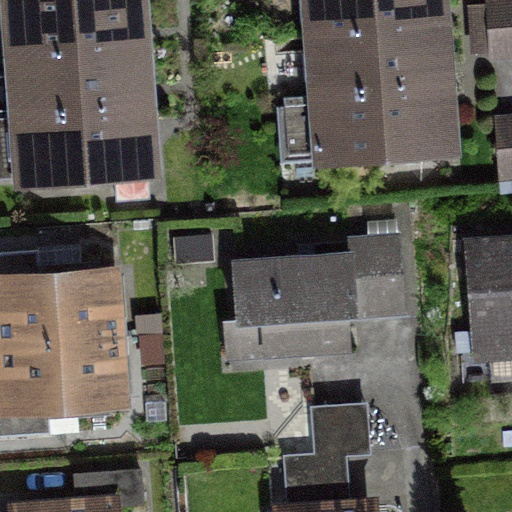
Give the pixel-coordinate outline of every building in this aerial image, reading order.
[(145,80),(141,24),(139,0),(40,0),(17,2),(29,177),(151,169),(149,141),(145,80)] [(444,53),(440,0),(316,0),(321,92),(285,94),(289,156),(450,146),(448,119),(444,53)] [(511,1),(491,3),(495,67),(511,66),(511,1)] [(511,243),(483,246),(492,365),(511,363),(511,243)] [(405,254),(246,264),(252,368),(376,360),(374,323),(409,321),(405,254)] [(5,341),(120,333),(116,271),(0,279),(5,341)] [(120,333),(5,341),(11,420),(126,411),(120,333)]
